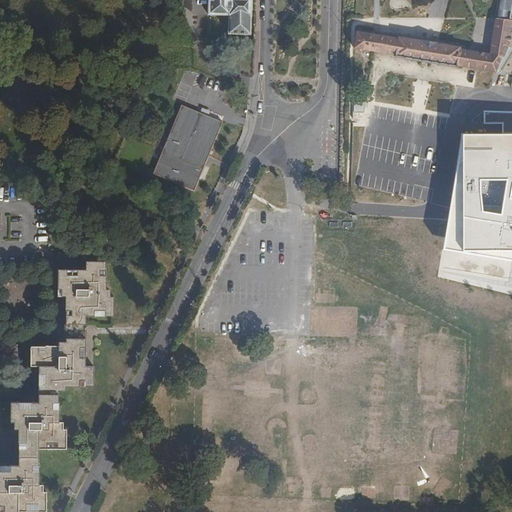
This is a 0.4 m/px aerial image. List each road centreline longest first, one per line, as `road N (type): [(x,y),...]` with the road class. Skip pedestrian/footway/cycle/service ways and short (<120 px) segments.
road 1 (residential): [(79,511),(248,167),(287,130)]
road 2 (residential): [(287,130),(328,90),(329,0)]
road 3 (residential): [(268,0),(266,98),(287,130)]
